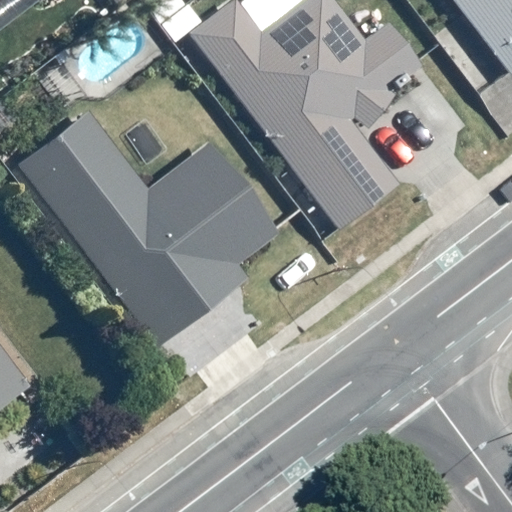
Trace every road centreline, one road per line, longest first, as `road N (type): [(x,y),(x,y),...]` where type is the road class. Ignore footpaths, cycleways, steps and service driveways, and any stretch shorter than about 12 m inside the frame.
road 1 (tertiary): [(175,511),(394,344)]
road 2 (residential): [(394,344),(511,504)]
road 3 (tertiary): [(394,344),(511,256)]
